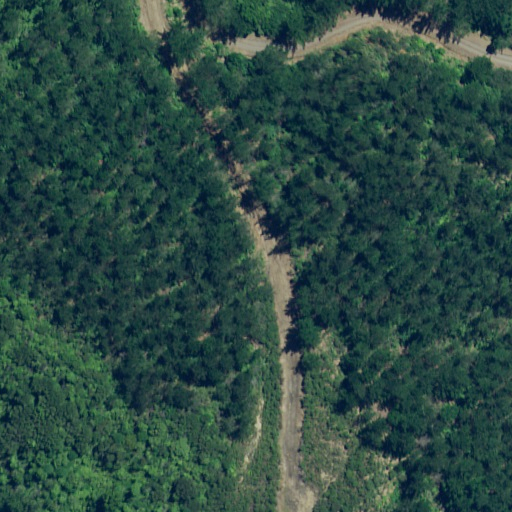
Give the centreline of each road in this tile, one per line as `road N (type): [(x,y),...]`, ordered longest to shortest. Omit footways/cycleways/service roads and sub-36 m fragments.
road 1 (track): [(278,446),(273,330),(226,179),(124,0)]
road 2 (track): [(511,40),(458,31),(381,0)]
road 3 (track): [(310,0),(260,16),(209,12),(190,0)]
